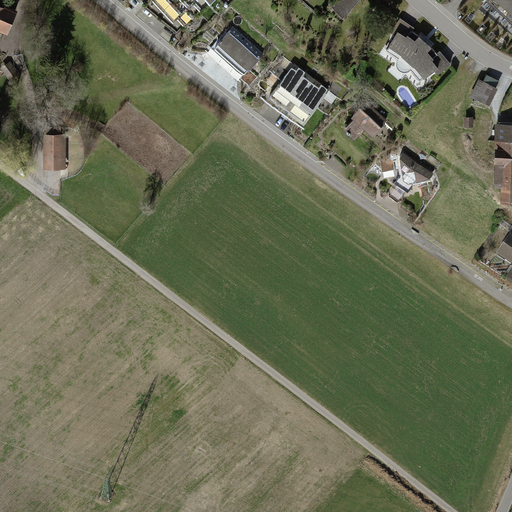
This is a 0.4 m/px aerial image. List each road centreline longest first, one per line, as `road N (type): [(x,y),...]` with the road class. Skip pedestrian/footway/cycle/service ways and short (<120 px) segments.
road 1 (track): [(0,162),(453,511)]
road 2 (residential): [(105,0),(347,192),(511,302)]
road 3 (track): [(22,180),(36,137),(13,39),(19,0)]
